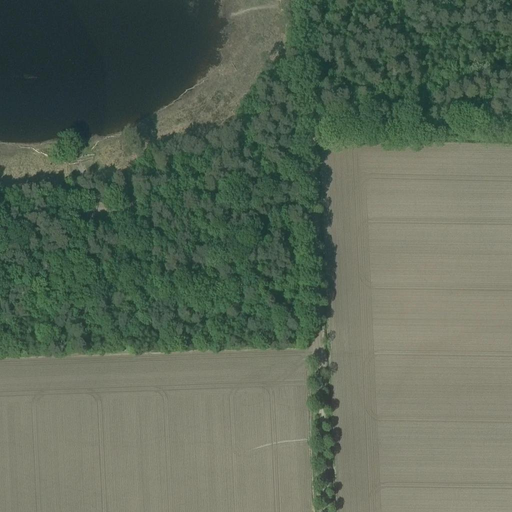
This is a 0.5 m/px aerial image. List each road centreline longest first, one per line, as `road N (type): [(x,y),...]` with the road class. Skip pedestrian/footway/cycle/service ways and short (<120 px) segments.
road 1 (track): [(311,181),(329,511)]
road 2 (track): [(0,214),(132,209),(311,181)]
road 3 (track): [(511,135),(309,133)]
road 4 (track): [(303,0),(311,181)]
